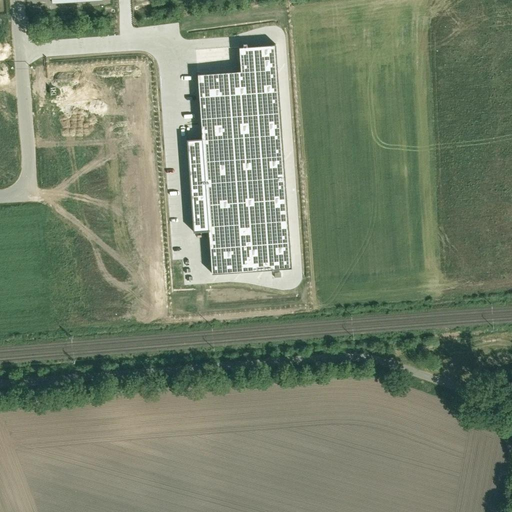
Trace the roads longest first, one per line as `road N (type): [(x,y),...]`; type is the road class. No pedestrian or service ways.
road 1 (residential): [(0,384),(335,358),(406,369),(511,409)]
road 2 (unclassified): [(17,0),(29,193),(0,195)]
